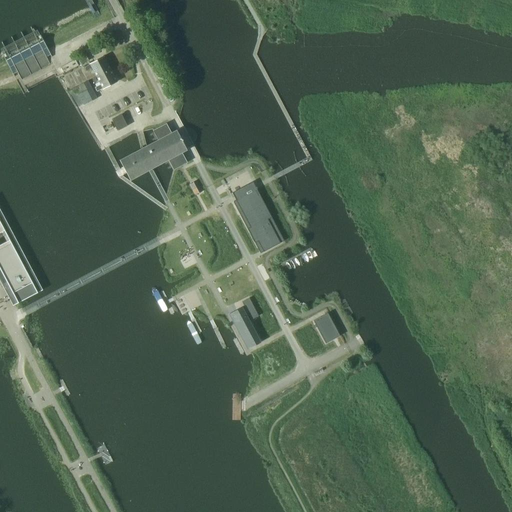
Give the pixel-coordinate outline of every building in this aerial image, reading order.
[(5,50),(1,53),(2,57),(14,77),(12,72),(16,70),(21,81),(50,65),(45,55),(49,53),(51,58),(52,57),(39,33),(34,35),(30,27),(30,28),(34,35),(25,40),(21,32),(20,33),(24,40),(15,45),(11,37),(11,38),(15,45),(6,50),(2,43),(1,43),(5,50)] [(85,55),(75,60),(78,66),(88,61),(85,55)] [(92,69),(96,77),(110,69),(104,57),(90,64),(90,65),(84,68),(86,72),(92,69)] [(60,67),(64,74),(78,66),(75,60),(60,67)] [(110,69),(96,77),(100,85),(94,88),(96,92),(102,89),(117,82),(110,69)] [(111,120),(117,131),(126,126),(121,115),(111,120)] [(141,150),(120,161),(125,171),(130,180),(150,169),(168,160),(173,170),(186,163),(186,162),(181,153),(186,150),(176,131),(171,134),(166,124),(153,131),(158,141),(146,147),(143,148),(141,150)] [(190,184),(189,184),(195,195),(195,194),(198,193),(199,192),(202,191),(196,180),(196,181),(195,181),(190,184)] [(235,200),(233,202),(240,214),(239,215),(259,252),(279,241),(267,219),(268,219),(253,191),(235,200)] [(12,238),(0,244),(0,272),(4,280),(11,294),(35,281),(12,238)] [(243,306),(229,314),(236,327),(248,349),(259,343),(244,314),(247,312),(251,320),(258,316),(248,298),(241,302),(243,306)] [(327,313),(313,321),(325,344),(339,336),(327,313)]
